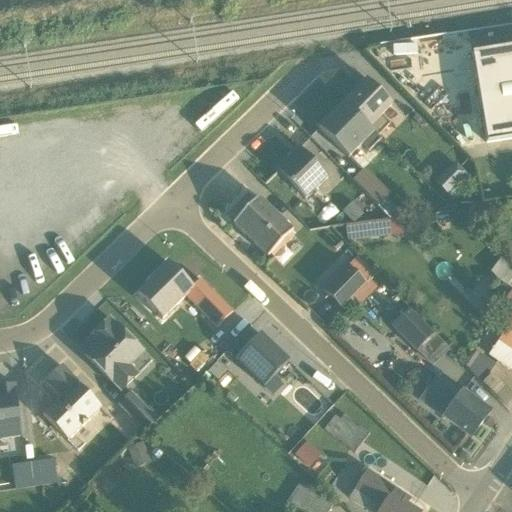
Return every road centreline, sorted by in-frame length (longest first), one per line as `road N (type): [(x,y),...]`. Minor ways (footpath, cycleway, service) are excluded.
road 1 (residential): [(169,206),(480,496)]
road 2 (track): [(0,103),(313,60)]
road 3 (residential): [(0,343),(52,319),(169,206)]
road 4 (residential): [(169,206),(313,60)]
